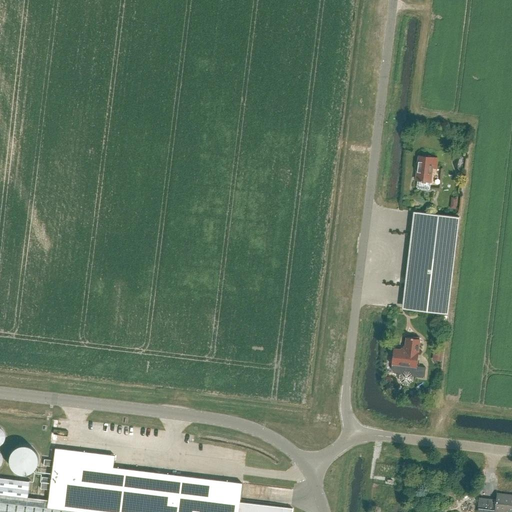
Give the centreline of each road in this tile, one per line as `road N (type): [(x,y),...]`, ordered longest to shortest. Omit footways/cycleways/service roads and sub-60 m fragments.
road 1 (unclassified): [(352,437),(345,400),(393,0)]
road 2 (unclassified): [(312,473),(273,436),(238,424),(0,392)]
road 3 (unclassified): [(511,451),(352,437)]
